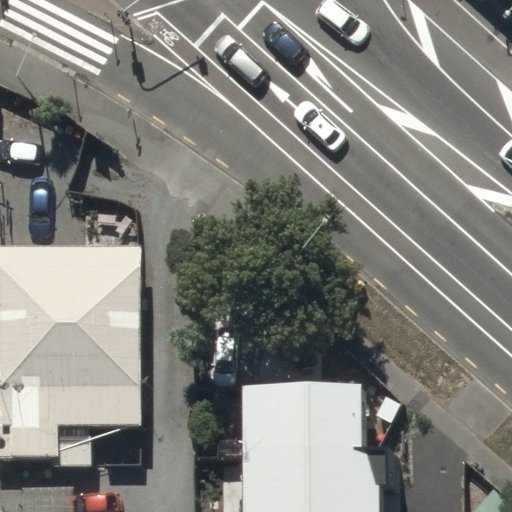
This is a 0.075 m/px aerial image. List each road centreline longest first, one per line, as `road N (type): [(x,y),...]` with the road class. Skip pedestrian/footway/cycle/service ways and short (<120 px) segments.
road 1 (secondary): [(443,238),(2,0)]
road 2 (secondary): [(443,238),(216,0)]
road 3 (secondary): [(298,0),(511,139)]
